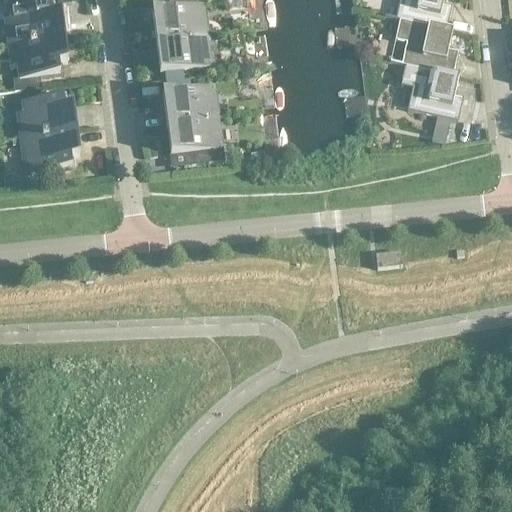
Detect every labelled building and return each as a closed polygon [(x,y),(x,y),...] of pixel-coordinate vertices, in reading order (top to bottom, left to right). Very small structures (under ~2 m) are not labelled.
[(194,0),(191,0),(169,3),(170,11),(195,9),(194,0)] [(399,0),(395,20),(383,18),(383,19),(398,23),(398,22),(445,32),(446,31),(449,15),(440,12),(442,0),(399,0)] [(6,40),(7,47),(63,40),(60,15),(51,16),(49,5),(9,11),(10,22),(8,22),(10,40),(6,40)] [(170,11),(155,13),(150,14),(154,45),(207,38),(206,32),(203,32),(199,8),(195,9),(170,11)] [(398,22),(398,23),(394,43),(405,45),(400,66),(389,63),(389,65),(404,68),(404,67),(451,78),(451,77),(455,60),(446,58),(451,33),(446,31),(445,32),(398,22)] [(208,44),(207,38),(154,45),(158,76),(207,69),(204,45),(208,44)] [(66,65),(63,40),(7,47),(8,54),(12,54),(14,71),(17,71),(18,82),(12,83),(13,94),(40,91),(39,79),(59,77),(57,66),(66,65)] [(404,67),(404,68),(400,88),(411,91),(406,111),(395,109),(395,110),(457,124),(461,106),(452,103),(457,78),(451,77),(451,78),(404,67)] [(181,73),(165,75),(166,83),(182,81),(181,73)] [(187,85),(165,88),(166,95),(188,92),(187,85)] [(188,92),(166,95),(161,96),(165,127),(218,120),(217,114),(213,114),(210,89),(188,92)] [(21,95),(22,104),(41,102),(40,93),(21,95)] [(18,134),(19,141),(75,134),(72,109),(63,110),(62,99),(41,102),(22,104),(21,105),(22,116),(20,116),(22,134),(18,134)] [(218,126),(218,120),(165,127),(169,158),(181,156),(183,169),(223,164),(222,151),(218,151),(215,126),(218,126)] [(78,159),(75,134),(19,141),(20,148),(24,148),(26,165),(29,165),(30,176),(71,171),(69,160),(78,159)] [(447,137),(434,134),(432,145),(444,148),(447,137)] [(263,156),(251,157),(251,165),(263,164),(263,156)] [(24,179),(4,181),(5,194),(26,192),(24,179)] [(399,255),(375,257),(376,272),(401,269),(399,255)]
